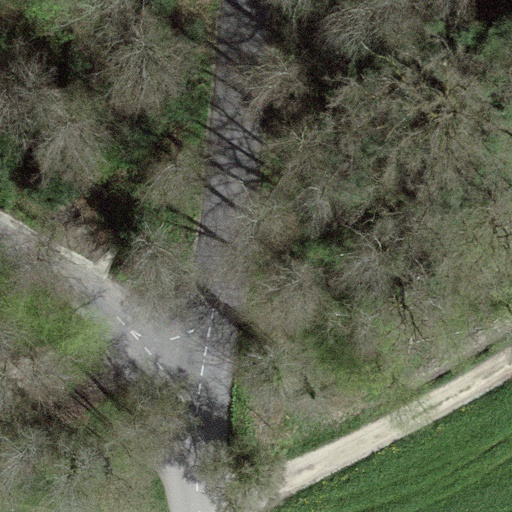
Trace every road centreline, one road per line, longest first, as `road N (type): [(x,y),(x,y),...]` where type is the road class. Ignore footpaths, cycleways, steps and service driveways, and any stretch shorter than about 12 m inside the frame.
road 1 (tertiary): [(189,370),(223,231),(245,0)]
road 2 (track): [(199,511),(511,367)]
road 3 (residential): [(189,370),(0,239)]
road 4 (track): [(189,370),(0,382)]
road 5 (tertiary): [(199,511),(189,370)]
